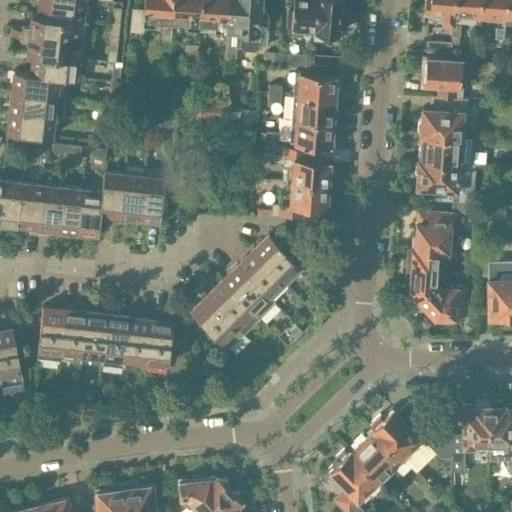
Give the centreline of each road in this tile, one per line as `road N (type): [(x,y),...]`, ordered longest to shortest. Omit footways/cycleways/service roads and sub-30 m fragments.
road 1 (residential): [(364,334),(385,0)]
road 2 (residential): [(0,467),(260,434)]
road 3 (residential): [(0,271),(143,271),(187,255),(223,223)]
road 4 (residential): [(279,459),(384,358)]
road 5 (residential): [(364,334),(260,434)]
road 6 (residential): [(384,358),(511,358)]
